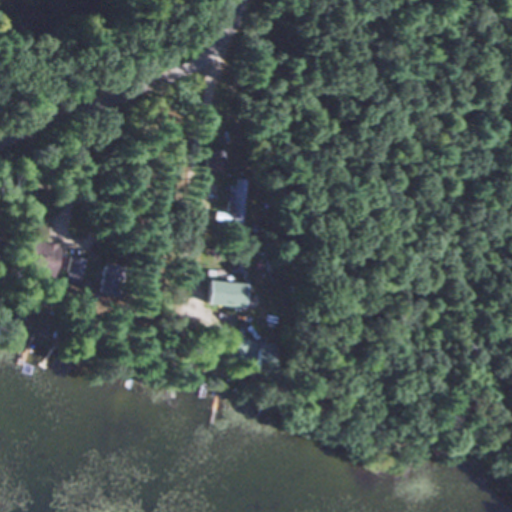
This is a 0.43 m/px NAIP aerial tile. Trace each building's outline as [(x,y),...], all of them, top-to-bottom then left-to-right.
[(227,176),(221,223),(238,225),(244,179),(227,176)] [(55,284),(77,284),(77,257),(55,257),(55,284)] [(112,266),(92,267),(94,298),(114,297),(112,266)] [(198,306),(235,308),(237,285),(200,282),(198,306)] [(227,361),(258,364),(260,343),(229,340),(227,361)]
